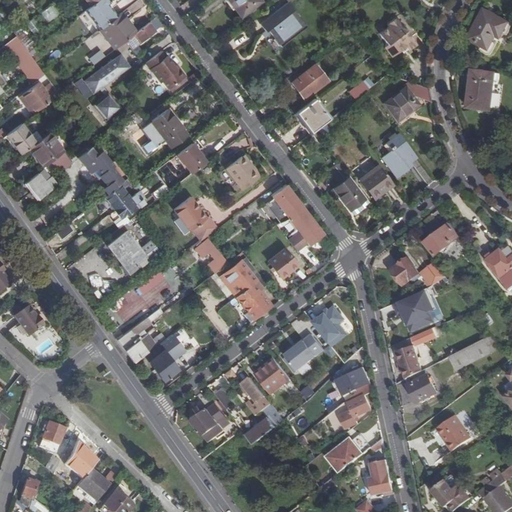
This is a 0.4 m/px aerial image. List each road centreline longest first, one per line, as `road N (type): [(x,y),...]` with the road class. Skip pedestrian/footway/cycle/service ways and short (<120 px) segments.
road 1 (residential): [(159,0),(356,254)]
road 2 (residential): [(356,254),(411,511)]
road 3 (residential): [(356,254),(154,411)]
road 4 (tertiary): [(41,382),(178,511)]
road 5 (secondary): [(0,199),(107,344)]
road 6 (residential): [(465,0),(448,32),(441,89),(470,168)]
road 7 (residential): [(470,168),(356,254)]
road 8 (residential): [(0,505),(41,382)]
road 9 (secondary): [(154,411),(226,511)]
